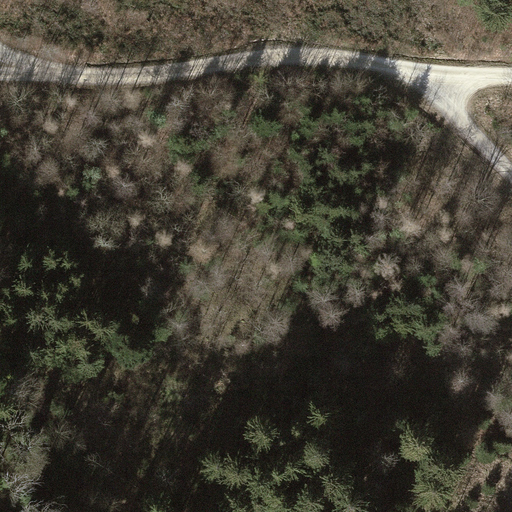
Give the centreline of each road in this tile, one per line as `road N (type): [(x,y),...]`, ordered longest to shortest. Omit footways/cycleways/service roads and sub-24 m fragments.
road 1 (track): [(0,73),(142,73),(276,55),(511,74)]
road 2 (track): [(511,173),(461,123),(428,71)]
